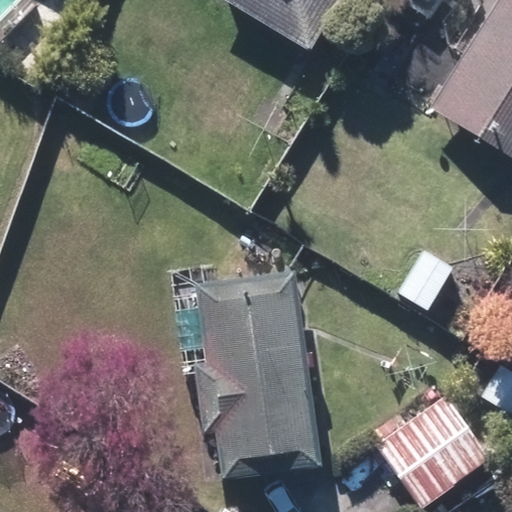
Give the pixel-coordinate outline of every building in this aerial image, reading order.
[(203,0),(201,4),(297,59),(331,0),(203,0)] [(511,0),(487,0),(419,119),(511,171),(511,0)] [(307,475),(283,280),(181,293),(205,487),(307,475)] [(511,349),(507,346),(471,401),(509,426),(511,421),(511,349)] [(368,453),(410,511),(412,511),(479,465),(437,405),(368,453)]
